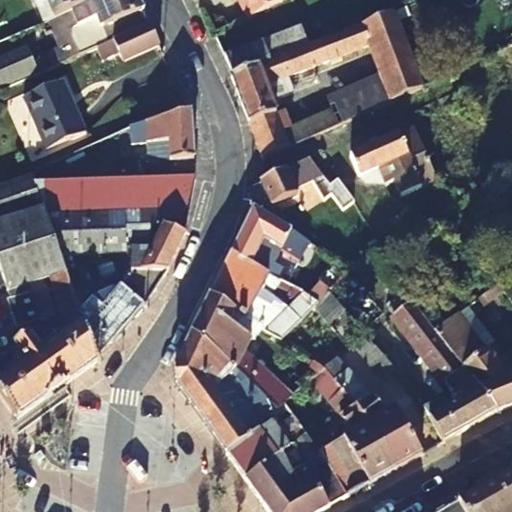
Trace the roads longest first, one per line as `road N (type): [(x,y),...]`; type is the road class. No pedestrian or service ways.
road 1 (residential): [(128,400),(207,255),(232,176),(232,138),(164,0)]
road 2 (unknown): [(237,511),(137,376)]
road 3 (tertiary): [(382,511),(511,442)]
